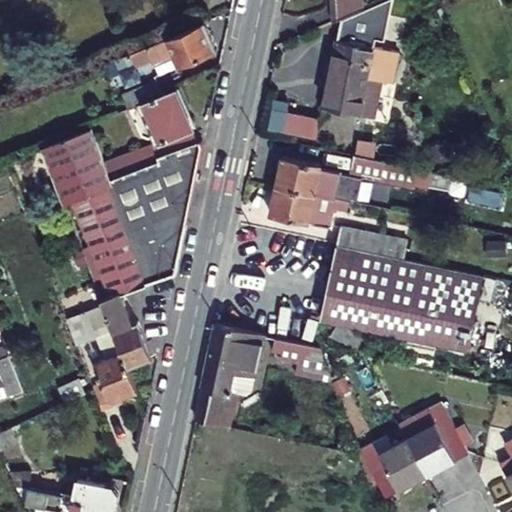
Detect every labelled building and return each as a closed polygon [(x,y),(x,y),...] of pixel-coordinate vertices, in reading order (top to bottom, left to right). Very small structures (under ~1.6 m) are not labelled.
[(330,0),(333,23),(363,10),(362,0),(330,0)] [(206,48),(195,21),(119,53),(124,64),(142,56),(149,72),(206,48)] [(400,56),(339,43),(325,111),(374,122),(382,84),(394,87),(400,56)] [(151,75),(119,88),(126,104),(158,91),(151,75)] [(126,104),(81,123),(82,127),(102,173),(190,136),(170,86),(158,91),(126,104)] [(283,135),(318,136),(319,114),(284,112),(283,135)] [(82,127),(35,146),(95,297),(122,287),(146,277),(129,241),(102,173),(82,127)] [(184,218),(202,131),(190,136),(102,173),(129,241),(184,218)] [(316,164),(277,156),(271,186),(344,200),(348,179),(407,192),(412,170),(348,157),(345,174),(337,173),(338,171),(316,167),(316,164)] [(344,200),(271,186),(266,215),(304,222),(304,220),(327,225),(331,207),(342,209),(344,200)] [(146,277),(174,267),(184,218),(129,241),(146,277)] [(398,238),(343,226),(338,246),(394,258),(398,238)] [(394,258),(338,246),(322,321),(470,353),(486,279),(394,258)] [(122,287),(95,297),(116,349),(121,363),(148,352),(122,287)] [(66,319),(79,345),(106,333),(94,306),(66,319)] [(264,335),(218,325),(195,430),(230,438),(240,396),(229,394),(234,373),(254,378),(264,335)] [(362,343),(336,328),(328,342),(354,357),(362,343)] [(284,339),(275,337),(272,351),(282,353),(284,339)] [(284,339),(282,353),(280,362),(296,365),(294,375),(329,382),(316,346),(284,339)] [(121,363),(116,349),(89,360),(104,398),(131,387),(121,363)] [(0,360),(0,387),(1,387),(7,402),(21,396),(5,359),(0,360)] [(438,412),(396,434),(401,444),(422,483),(464,461),(438,412)] [(376,457),(370,447),(355,454),(381,505),(422,483),(401,444),(376,457)] [(511,444),(502,450),(508,463),(498,468),(511,494),(511,444)] [(31,476),(9,471),(16,486),(29,488),(31,476)] [(64,477),(60,495),(72,498),(75,480),(64,477)] [(29,488),(25,503),(51,509),(50,511),(113,511),(117,494),(111,488),(75,480),(72,498),(60,495),(29,488)]
